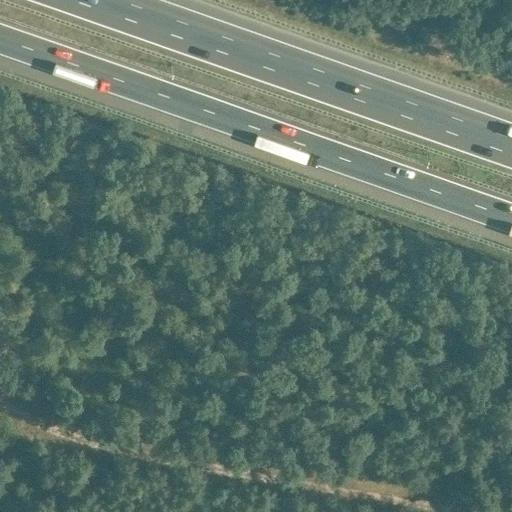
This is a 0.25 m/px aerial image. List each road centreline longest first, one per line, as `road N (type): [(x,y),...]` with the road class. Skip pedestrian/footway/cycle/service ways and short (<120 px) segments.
road 1 (motorway): [(0,38),(511,217)]
road 2 (track): [(467,511),(27,431),(0,403)]
road 3 (motorway): [(511,146),(92,0)]
